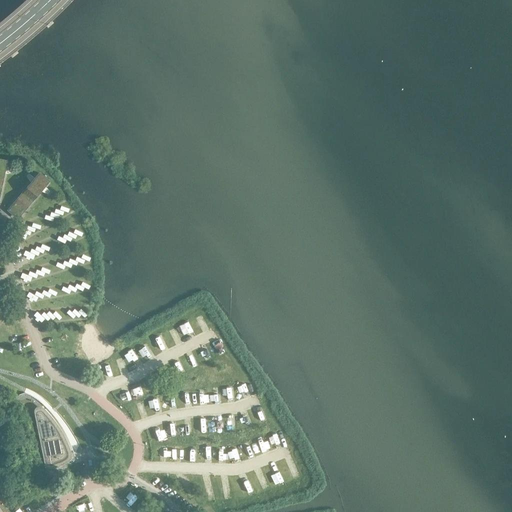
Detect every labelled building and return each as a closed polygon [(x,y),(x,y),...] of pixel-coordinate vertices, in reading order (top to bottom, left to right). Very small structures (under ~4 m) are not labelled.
[(0,196),(9,151),(0,149),(0,196)] [(19,212),(52,172),(41,163),(8,203),(19,212)] [(70,208),(61,205),(60,209),(56,208),(54,212),(51,211),(50,215),(46,214),(44,218),(52,221),(53,217),(58,218),(59,214),(63,215),(64,211),(69,212),(70,208)] [(42,224),(34,221),(32,225),(28,224),(27,228),(24,227),(23,231),(18,230),(17,234),(26,237),(27,233),(31,234),(32,231),(35,232),(37,227),(41,228),(42,224)] [(84,232),(76,228),(75,232),(70,230),(69,234),(66,233),(64,237),(59,235),(57,239),(66,243),(67,239),(72,241),(74,237),(76,238),(78,234),(82,236),(84,232)] [(52,247),(44,243),(42,247),(38,245),(36,249),(33,247),(31,251),(27,249),(25,253),(34,258),(36,253),(40,255),(41,252),(44,253),(46,249),(50,251),(52,247)] [(92,257),(83,254),(82,258),(78,256),(76,260),(70,257),(69,261),(65,259),(63,263),(58,261),(56,265),(64,268),(66,265),(71,267),(73,263),(77,265),(78,261),(84,264),(86,259),(90,261),(92,257)] [(52,269),(43,265),(42,269),(38,268),(36,271),(31,269),(29,274),(23,272),(22,276),(31,279),(33,275),(37,277),(38,273),(44,275),(46,271),(50,273),(52,269)] [(68,287),(64,285),(62,289),(70,293),(72,289),(76,291),(78,287),(84,290),(86,286),(89,288),(92,284),(84,280),(82,284),(78,282),(76,286),(70,283),(68,287)] [(36,294),(30,290),(28,294),(36,299),(39,295),(43,298),(45,294),(50,297),(53,293),(56,295),(59,291),(51,286),(49,290),(45,288),(43,292),(38,290),(36,294)] [(72,311),(70,309),(67,312),(73,317),(76,314),(79,316),(82,314),(85,317),(89,313),(82,307),(78,310),(75,308),(72,311)] [(42,313),(38,310),(35,313),(42,321),(46,317),(48,320),(51,317),(53,319),(56,316),(59,319),(62,316),(57,310),(53,313),(50,310),(47,313),(45,310),(42,313)] [(46,406),(42,403),(38,402),(37,405),(37,410),(41,430),(45,444),(46,452),(49,458),(54,459),(62,457),(67,453),(70,450),(68,442),(65,434),(57,420),(50,411),(46,406)]
